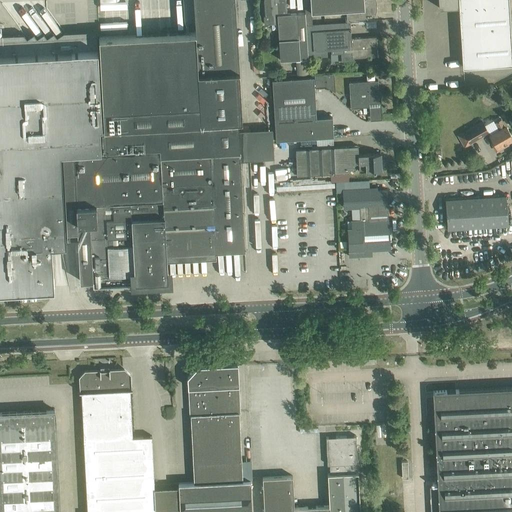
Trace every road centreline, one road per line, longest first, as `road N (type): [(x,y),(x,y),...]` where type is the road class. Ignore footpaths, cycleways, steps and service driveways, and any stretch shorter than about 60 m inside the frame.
road 1 (tertiary): [(0,347),(421,324)]
road 2 (tertiary): [(419,300),(0,320)]
road 3 (unclassified): [(419,300),(402,0)]
road 4 (unknown): [(511,238),(447,253),(437,225),(415,228)]
